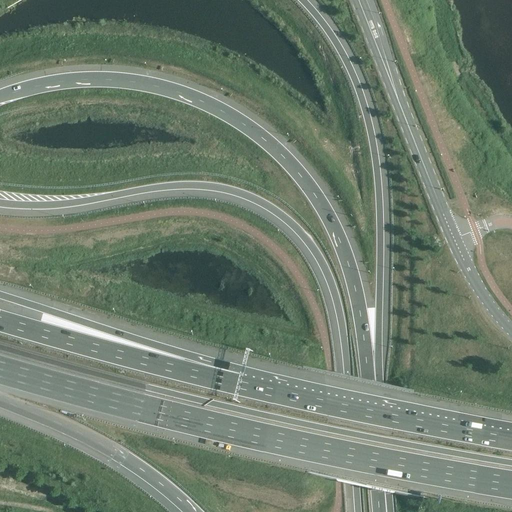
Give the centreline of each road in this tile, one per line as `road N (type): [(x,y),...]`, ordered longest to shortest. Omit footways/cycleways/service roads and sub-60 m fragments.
road 1 (motorway): [(0,203),(44,206),(206,185),(280,214),(312,247),(336,303),(357,511)]
road 2 (motorway): [(366,373),(340,245),(315,196),(264,140),(213,106),(153,85),(87,79),(0,96)]
road 3 (motorway): [(0,369),(224,429),(511,485)]
road 4 (motorway): [(511,463),(288,422),(0,349)]
road 5 (motorway): [(366,373),(378,309),(377,168),(359,89),(301,0)]
road 6 (motorway): [(273,391),(261,376),(0,294)]
road 7 (motorway): [(273,391),(0,322)]
road 8 (unclassified): [(454,244),(361,0)]
road 9 (motorway): [(511,437),(273,391)]
road 10 (motorway): [(0,401),(124,458),(191,511)]
road 11 (motorway): [(379,511),(366,373)]
